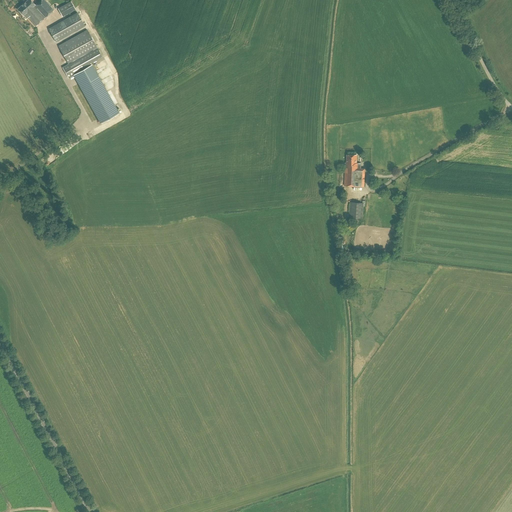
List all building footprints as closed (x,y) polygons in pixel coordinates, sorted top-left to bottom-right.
[(35,5),(30,0),(27,0),(17,9),(23,15),(25,14),(36,26),(53,10),(43,0),(40,0),(36,4),(36,3),(35,5)] [(62,17),(76,10),(71,1),(57,8),(62,17)] [(56,42),(85,26),(77,13),(48,29),(56,42)] [(83,66),(101,56),(87,30),(58,46),(68,64),(62,68),(68,78),(74,74),(101,123),(118,113),(92,65),(84,69),(83,66)] [(118,113),(120,118),(118,119),(119,122),(127,119),(124,111),(118,113)] [(109,119),(98,125),(99,128),(110,121),(109,119)] [(54,150),(57,155),(64,152),(62,147),(54,150)] [(55,161),(54,160),(57,158),(53,153),(43,161),(48,167),(55,161)] [(357,163),(357,155),(347,155),(346,163),(345,163),(345,168),(344,186),(364,187),(365,169),(361,168),(361,163),(357,163)] [(80,175),(62,188),(68,196),(86,184),(80,175)] [(362,218),(363,203),(350,202),(349,217),(362,218)]
